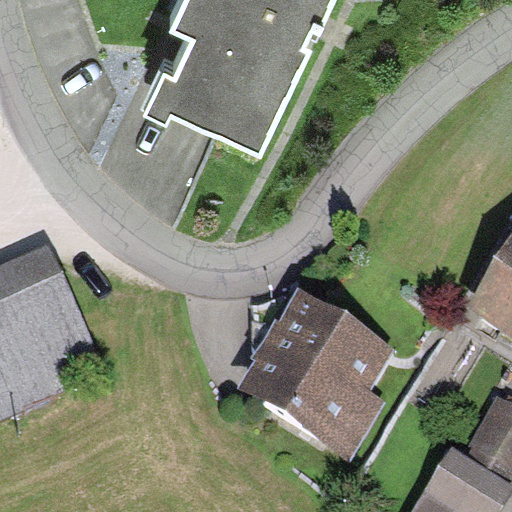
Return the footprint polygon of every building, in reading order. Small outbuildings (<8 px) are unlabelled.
[(173,92),(263,136),(312,35),(304,31),(316,6),(324,9),(328,0),(176,0),(174,6),(197,18),(179,56),(168,50),(147,92),(169,102),(173,92)] [(0,271),(0,425),(109,372),(48,248),(0,271)] [(511,256),(476,324),(511,343),(511,256)] [(300,300),(241,394),(348,460),(385,402),(370,393),(392,358),(300,300)] [(511,415),(496,406),(470,454),(511,477),(511,415)] [(505,511),(511,501),(511,491),(455,458),(423,511),(505,511)]
